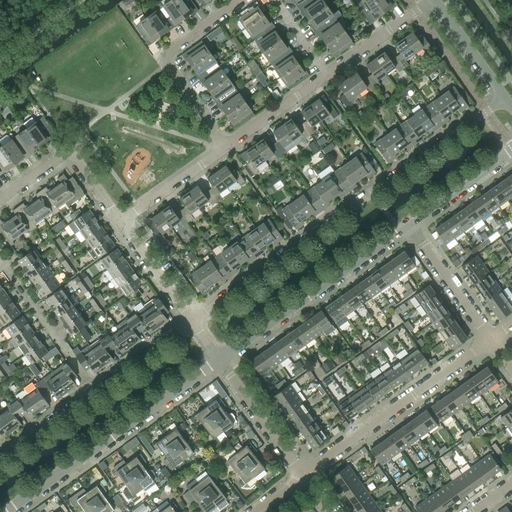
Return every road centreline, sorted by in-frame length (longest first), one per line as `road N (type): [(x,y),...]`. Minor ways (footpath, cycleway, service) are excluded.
road 1 (residential): [(191,321),(504,98)]
road 2 (tertiary): [(5,511),(219,358)]
road 3 (residential): [(0,458),(191,321)]
road 4 (tertiary): [(219,358),(408,224)]
road 5 (residential): [(302,475),(490,340)]
road 6 (residential): [(224,148),(164,54),(239,0)]
road 7 (residential): [(302,475),(219,358)]
road 8 (residential): [(490,340),(408,224)]
road 9 (residential): [(224,148),(327,73)]
road 10 (residential): [(327,73),(431,0)]
road 11 (tertiary): [(408,224),(511,150)]
road 12 (residential): [(121,221),(224,148)]
road 13 (residential): [(191,321),(121,221)]
road 14 (tertiary): [(504,98),(434,0)]
